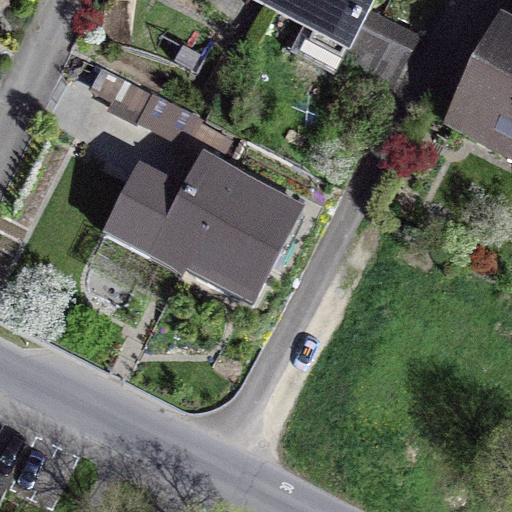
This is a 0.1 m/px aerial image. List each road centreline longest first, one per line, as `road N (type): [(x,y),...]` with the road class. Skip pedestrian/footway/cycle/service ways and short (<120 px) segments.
road 1 (residential): [(302,511),(0,369)]
road 2 (residential): [(0,152),(69,0)]
